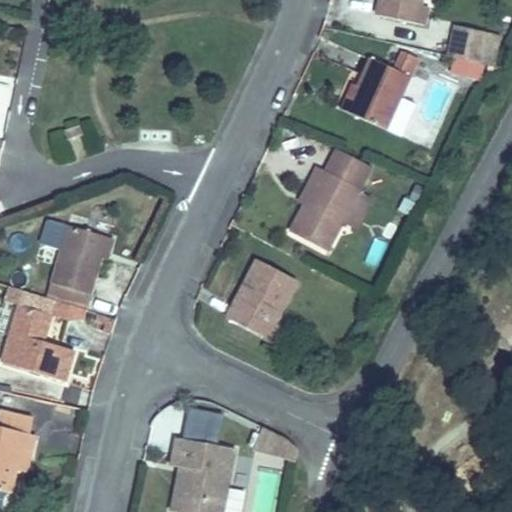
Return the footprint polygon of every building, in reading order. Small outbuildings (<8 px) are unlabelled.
[(423,26),(426,9),(420,8),(421,0),(377,0),(374,15),(423,26)] [(486,33),(457,28),(452,58),(481,63),(486,33)] [(395,66),(411,74),(418,59),(401,52),(395,66)] [(381,133),(406,79),(366,61),(341,115),(381,133)] [(402,136),(414,103),(400,98),(388,130),(402,136)] [(368,169),(330,153),(318,178),(311,174),(302,194),(308,197),(287,242),(323,258),(368,169)] [(73,185),(55,256),(63,258),(94,266),(113,197),(73,185)] [(49,308),(63,258),(55,256),(31,249),(10,323),(69,339),(79,304),(67,301),(63,312),(49,308)] [(94,266),(63,258),(49,308),(63,312),(67,301),(73,277),(91,277),(94,266)] [(271,340),(279,326),(273,323),(293,279),(251,259),(240,282),(248,287),(237,306),(229,302),(222,317),(271,340)] [(0,446),(21,452),(30,408),(39,409),(41,394),(0,385),(0,446)] [(203,424),(196,468),(234,475),(247,404),(185,393),(181,421),(191,422),(203,424)] [(184,466),(196,468),(203,424),(191,422),(184,466)] [(257,434),(253,464),(287,469),(291,439),(257,434)] [(278,493),(280,474),(261,473),(260,492),(278,493)]
